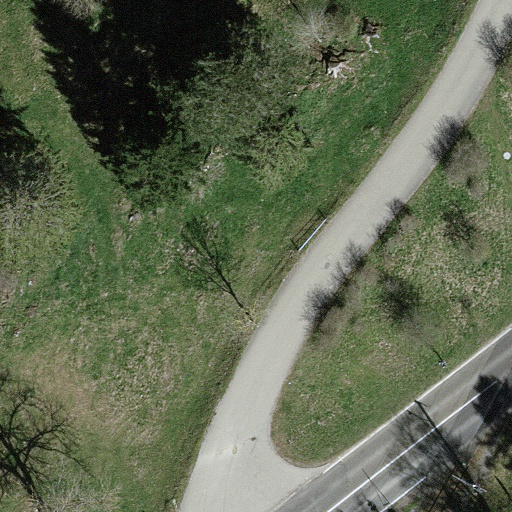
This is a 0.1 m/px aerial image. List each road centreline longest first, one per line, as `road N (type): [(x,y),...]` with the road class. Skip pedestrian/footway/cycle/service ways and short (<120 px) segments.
road 1 (unclassified): [(223,511),(242,416),(283,328),(430,126),(506,0)]
road 2 (primary): [(327,511),(511,366)]
